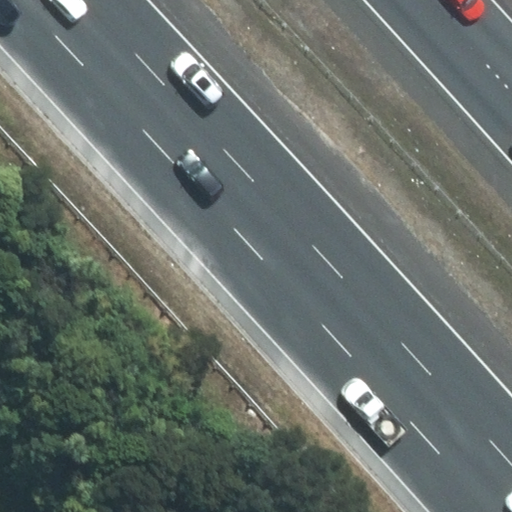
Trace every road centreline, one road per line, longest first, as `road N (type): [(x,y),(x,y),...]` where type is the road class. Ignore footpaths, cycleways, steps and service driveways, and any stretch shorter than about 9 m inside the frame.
road 1 (motorway): [(511,474),(81,0)]
road 2 (motorway): [(420,0),(511,99)]
